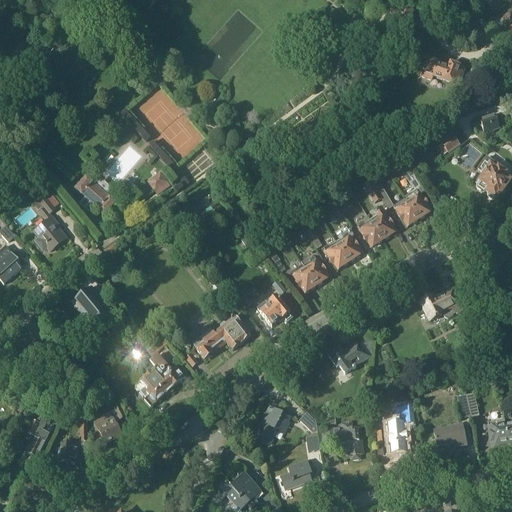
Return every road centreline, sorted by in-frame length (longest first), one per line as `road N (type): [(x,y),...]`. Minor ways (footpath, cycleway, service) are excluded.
road 1 (residential): [(250,379),(415,263),(473,236),(511,229)]
road 2 (residential): [(0,486),(69,492),(112,480),(189,429)]
road 3 (residential): [(323,511),(401,489),(511,481)]
